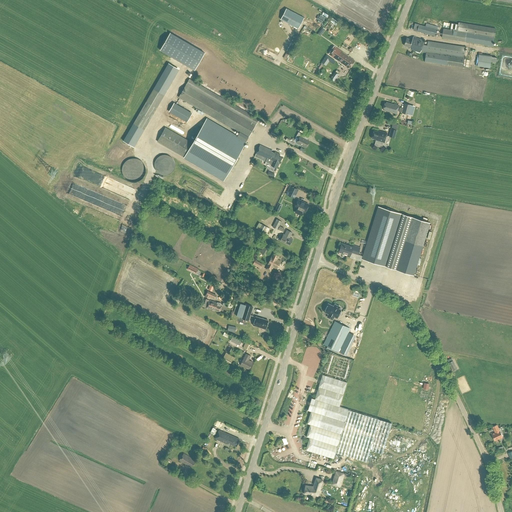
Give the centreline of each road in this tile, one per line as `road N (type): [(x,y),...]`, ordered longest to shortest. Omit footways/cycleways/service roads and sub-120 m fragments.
road 1 (unclassified): [(500,511),(485,455),(414,314),(316,259)]
road 2 (secondary): [(316,259),(409,0)]
road 3 (secondary): [(237,511),(316,259)]
